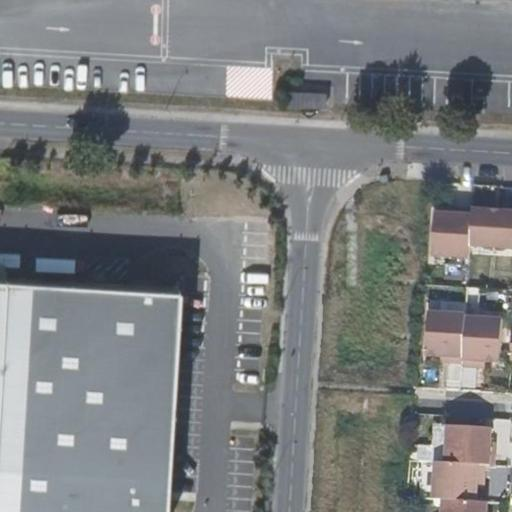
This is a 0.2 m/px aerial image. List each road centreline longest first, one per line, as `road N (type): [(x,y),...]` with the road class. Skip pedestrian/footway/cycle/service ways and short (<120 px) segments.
road 1 (residential): [(300,141),(307,177),(287,511)]
road 2 (residential): [(0,122),(300,141)]
road 3 (residential): [(300,141),(511,154)]
